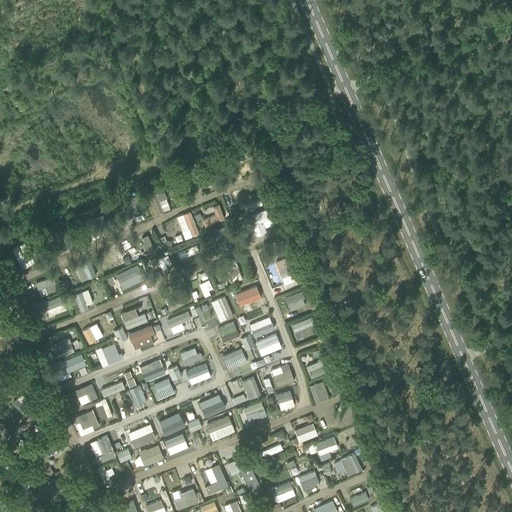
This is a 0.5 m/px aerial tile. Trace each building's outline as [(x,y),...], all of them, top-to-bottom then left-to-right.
[(197,173),(201,184),(215,178),(211,167),(197,173)] [(191,175),(188,168),(182,171),(184,178),(191,175)] [(149,195),(156,213),(170,209),(163,190),(156,193),(156,192),(149,195)] [(143,212),(137,195),(128,198),(130,204),(124,206),(128,218),(143,212)] [(214,213),(221,211),(218,203),(211,205),(214,213)] [(266,231),(265,228),(262,222),(271,218),(267,208),(255,213),(256,215),(249,218),(256,236),(266,231)] [(185,238),(199,233),(190,211),(176,216),(185,238)] [(90,234),(90,233),(106,227),(102,216),(85,223),(90,234)] [(224,226),(213,231),(220,247),(239,238),(234,226),(226,229),(224,226)] [(49,234),(58,253),(70,248),(62,229),(49,234)] [(216,243),(212,232),(207,234),(211,245),(216,243)] [(21,268),(32,263),(22,242),(11,247),(21,268)] [(182,264),(191,262),(188,247),(178,250),(182,264)] [(108,270),(122,265),(117,251),(103,256),(108,270)] [(167,253),(157,258),(163,269),(173,264),(167,253)] [(285,284),(305,276),(296,253),(276,261),(285,284)] [(224,261),(227,280),(239,278),(236,259),(224,261)] [(116,274),(122,288),(144,279),(137,264),(116,274)] [(154,279),(161,276),(159,271),(152,274),(154,279)] [(51,276),(35,282),(38,289),(45,286),(48,293),(56,290),(51,276)] [(204,292),(213,288),(209,278),(200,282),(204,292)] [(65,290),(71,288),(68,281),(63,283),(65,290)] [(255,284),(234,293),(239,305),(261,295),(255,284)] [(74,293),(80,310),(88,308),(86,303),(92,301),(87,288),(74,293)] [(182,288),(164,297),(170,310),(190,300),(187,293),(185,294),(182,288)] [(290,310),(305,303),(299,289),(283,296),(290,310)] [(39,302),(45,316),(65,308),(59,294),(39,302)] [(211,299),(218,320),(233,315),(226,294),(211,299)] [(199,306),(190,309),(192,315),(201,311),(199,306)] [(181,321),(191,317),(187,309),(164,320),(170,333),(184,327),(181,321)] [(268,315),(248,323),(253,335),(273,327),(268,315)] [(303,328),(305,334),(317,329),(312,316),(292,324),(292,326),(293,330),(295,331),(303,328)] [(221,341),(239,335),(234,321),(217,327),(221,341)] [(96,323),(82,330),(89,343),(96,340),(95,339),(103,335),(96,323)] [(151,325),(128,334),(134,348),(152,341),(150,335),(154,333),(151,325)] [(11,326),(0,331),(0,335),(5,346),(18,339),(11,326)] [(259,354),(280,347),(276,333),(254,339),(259,354)] [(69,338),(50,346),(55,359),(74,351),(69,338)] [(71,341),(72,342),(74,349),(80,347),(77,339),(71,341)] [(103,366),(123,358),(121,352),(118,354),(114,343),(102,347),(101,346),(96,349),(103,366)] [(200,351),(195,352),(193,347),(179,351),(183,363),(202,358),(200,351)] [(241,347),(221,354),(226,368),(246,360),(241,347)] [(81,352),(58,362),(61,368),(55,370),(59,380),(71,375),(69,371),(86,364),(81,352)] [(315,358),(305,362),(310,376),(321,373),(315,358)] [(151,362),(154,368),(162,365),(159,359),(151,362)] [(50,364),(52,369),(58,367),(55,361),(50,364)] [(188,382),(210,376),(206,363),(184,369),(188,382)] [(288,363),(271,369),(277,386),(294,380),(288,363)] [(85,366),(78,369),(81,375),(88,372),(85,366)] [(162,366),(142,374),(144,380),(164,372),(162,366)] [(128,369),(120,372),(122,378),(131,375),(128,369)] [(254,375),(241,380),(248,398),(261,393),(254,375)] [(133,377),(127,380),(129,387),(136,384),(133,377)] [(154,384),(157,392),(164,389),(167,395),(174,392),(168,378),(154,384)] [(103,396),(124,387),(120,379),(100,388),(103,396)] [(315,401),(328,396),(322,380),(309,385),(315,401)] [(98,397),(91,383),(75,390),(81,404),(98,397)] [(141,384),(129,387),(133,404),(145,402),(141,384)] [(33,390),(29,386),(25,390),(29,394),(33,390)] [(290,389),(275,393),(279,409),(295,405),(290,389)] [(220,393),(198,399),(201,413),(224,408),(220,393)] [(107,397),(95,400),(100,418),(111,415),(107,397)] [(261,400),(242,406),(247,420),(266,414),(261,400)] [(92,408),(72,416),(80,434),(94,429),(93,426),(98,424),(92,408)] [(157,419),(163,433),(184,425),(178,411),(157,419)] [(205,423),(211,439),(234,430),(228,414),(205,423)] [(293,428),(298,441),(317,434),(312,421),(293,428)] [(149,422),(127,431),(133,446),(155,436),(149,422)] [(164,439),(169,453),(188,446),(182,432),(164,439)] [(89,441),(98,462),(116,455),(107,433),(89,441)] [(276,435),(278,441),(284,438),(281,433),(276,435)] [(332,434),(314,442),(322,459),(329,456),(327,451),(338,447),(332,434)] [(47,456),(64,441),(59,436),(42,450),(47,456)] [(280,442),(260,450),(263,456),(282,448),(280,442)] [(141,451),(147,464),(163,457),(158,444),(146,449),(141,451)] [(316,451),(314,444),(308,446),(310,453),(316,451)] [(361,468),(354,452),(340,459),(340,460),(334,463),(338,472),(344,469),(347,475),(361,468)] [(245,454),(234,459),(240,470),(237,472),(240,477),(243,475),(252,494),(262,489),(245,454)] [(296,465),(293,459),(287,462),(289,468),(296,465)] [(208,493),(228,483),(218,461),(203,468),(210,482),(204,485),(208,493)] [(330,474),(329,462),(322,465),(324,467),(325,475),(330,474)] [(49,466),(44,470),(50,476),(54,472),(49,466)] [(104,482),(110,480),(108,474),(114,472),(112,467),(100,471),(104,482)] [(322,468),(315,470),(318,477),(324,474),(322,468)] [(301,489),(319,484),(315,470),(298,475),(301,489)] [(275,502),(295,493),(290,480),(269,488),(275,502)] [(1,487),(6,492),(9,489),(5,484),(1,487)] [(230,486),(222,489),(224,494),(232,490),(230,486)] [(129,510),(137,507),(130,488),(122,491),(129,510)] [(352,504),(368,499),(365,490),(350,495),(352,504)] [(161,498),(147,503),(150,511),(164,511),(166,511),(161,498)] [(225,502),(226,511),(240,511),(238,499),(225,502)] [(218,511),(215,500),(199,505),(201,511),(218,511)] [(387,511),(384,500),(369,504),(371,511),(387,511)] [(272,505),(275,511),(282,508),(279,502),(272,505)]
